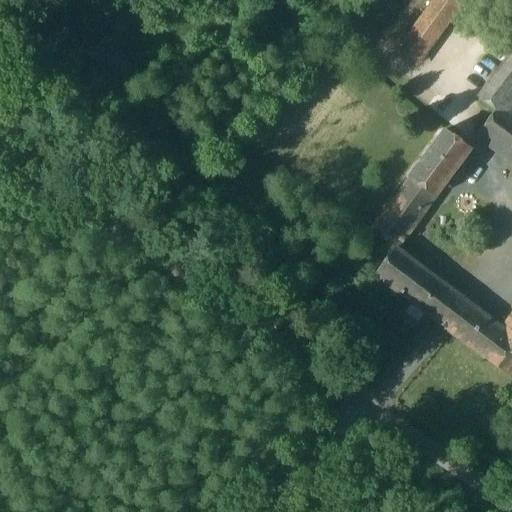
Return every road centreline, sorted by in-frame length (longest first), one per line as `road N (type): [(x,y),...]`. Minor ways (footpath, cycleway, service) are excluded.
road 1 (residential): [(511,508),(0,150)]
road 2 (track): [(264,511),(371,410)]
